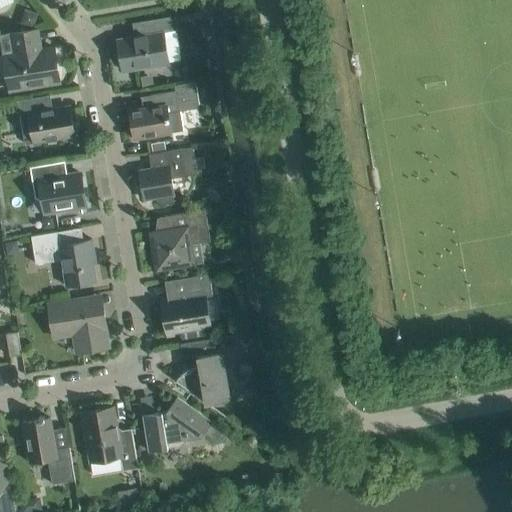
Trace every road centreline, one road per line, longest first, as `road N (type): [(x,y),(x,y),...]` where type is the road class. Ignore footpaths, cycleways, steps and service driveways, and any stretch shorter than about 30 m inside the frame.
road 1 (unclassified): [(511,400),(367,424),(335,400),(272,0)]
road 2 (residential): [(0,400),(135,378),(151,364),(99,60),(64,0)]
